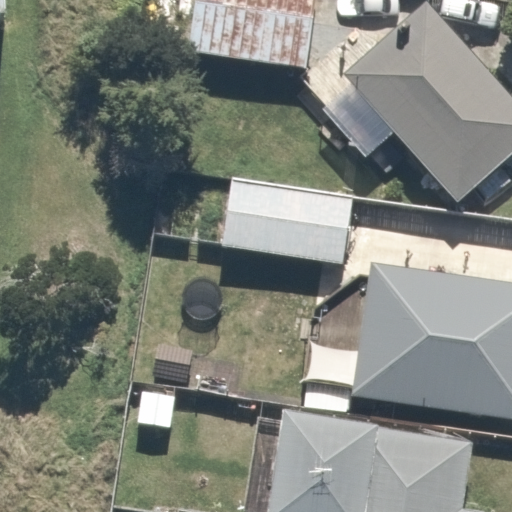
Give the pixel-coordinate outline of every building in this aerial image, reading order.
[(0,0),(0,34),(18,33),(16,0),(0,0)] [(185,0),(181,49),(301,62),(307,0),(185,0)] [(511,175),(511,115),(430,7),(334,80),(445,226),(511,175)] [(223,166),(212,245),(337,263),(348,183),(223,166)] [(511,429),(511,290),(367,269),(347,404),(511,429)] [(489,511),(491,436),(266,430),(263,511),(489,511)]
